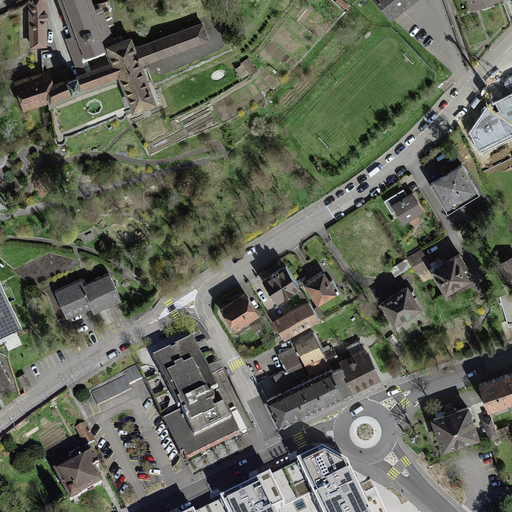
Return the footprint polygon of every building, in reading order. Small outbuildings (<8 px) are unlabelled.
[(45,20),(40,0),(38,0),(26,3),(29,24),(26,46),(42,47),(45,20)] [(80,69),(75,55),(98,47),(112,42),(99,4),(89,7),(86,0),(54,0),(67,37),(61,39),(73,71),(80,69)] [(411,0),(374,0),(390,18),(411,0)] [(501,0),(500,0),(464,0),(469,12),(501,0)] [(120,113),(150,102),(137,67),(206,42),(198,20),(132,43),(129,35),(112,42),(98,47),(103,61),(80,69),(73,71),(67,73),(48,80),(38,84),(43,98),(46,108),(56,104),(77,97),(109,85),(120,113)] [(38,84),(48,80),(45,71),(13,81),(20,105),(43,98),(38,84)] [(472,194),(460,172),(431,187),(443,210),(472,194)] [(0,213),(14,210),(6,179),(0,180),(0,213)] [(421,214),(412,196),(392,206),(401,224),(421,214)] [(471,277),(461,255),(428,271),(439,293),(471,277)] [(511,273),(511,256),(495,264),(502,278),(511,273)] [(293,290),(281,269),(258,282),(270,303),(293,290)] [(334,290),(325,275),(307,285),(315,300),(334,290)] [(57,299),(67,321),(111,300),(101,278),(57,299)] [(0,340),(23,329),(0,282),(0,340)] [(401,289),(377,300),(388,322),(412,310),(401,289)] [(248,316),(238,296),(214,309),(225,328),(248,316)] [(511,319),(511,299),(502,303),(508,321),(511,319)] [(314,319),(305,303),(274,320),(283,336),(314,319)] [(175,460),(226,438),(185,340),(145,357),(170,417),(159,422),(175,460)] [(274,357),(282,373),(316,356),(308,340),(274,357)] [(375,378),(364,353),(267,397),(278,422),(375,378)] [(0,385),(9,381),(0,362),(0,385)] [(511,371),(495,377),(502,402),(511,399),(511,371)] [(87,395),(93,406),(131,388),(126,376),(87,395)] [(484,408),(502,402),(495,377),(476,382),(484,408)] [(476,440),(466,406),(433,416),(443,450),(476,440)] [(496,439),(489,415),(480,418),(486,442),(496,439)] [(414,511),(397,495),(321,452),(258,481),(221,498),(191,511),(414,511)] [(58,474),(72,502),(102,488),(89,459),(58,474)]
